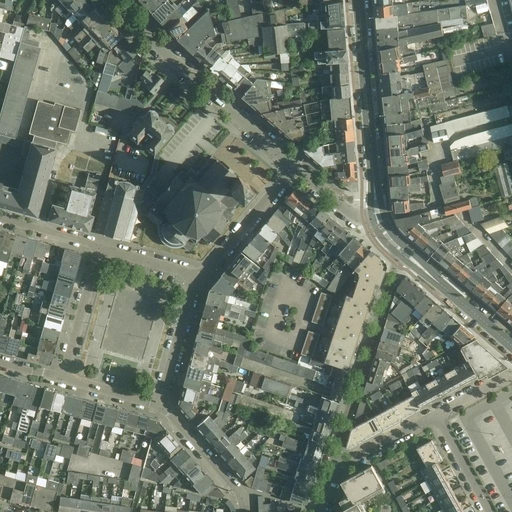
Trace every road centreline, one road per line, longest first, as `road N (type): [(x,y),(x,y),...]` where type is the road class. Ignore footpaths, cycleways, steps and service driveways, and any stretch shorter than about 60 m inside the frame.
road 1 (residential): [(294,166),(115,0)]
road 2 (residential): [(402,259),(331,471)]
road 3 (tertiary): [(372,167),(358,0)]
road 4 (residential): [(201,279),(294,166)]
road 5 (residential): [(88,242),(52,376)]
road 6 (residential): [(243,511),(235,486),(162,407)]
road 7 (residential): [(162,407),(201,279)]
